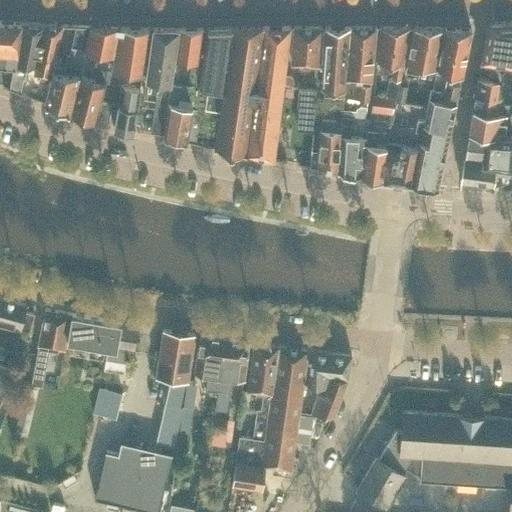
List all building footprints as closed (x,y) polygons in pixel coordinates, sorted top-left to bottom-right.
[(0,84),(10,89),(15,65),(21,22),(0,20),(0,84)] [(511,73),(511,21),(492,22),(487,26),(481,58),(504,62),(502,72),(511,73)] [(34,66),(43,24),(21,22),(15,66),(10,89),(19,92),(22,77),(24,77),(27,65),(34,66)] [(34,73),(50,77),(52,71),(62,25),(43,24),(34,65),(35,65),(34,73)] [(84,50),(90,25),(75,25),(69,54),(66,54),(63,71),(52,71),(50,77),(44,102),(68,111),(77,73),(79,73),(84,50)] [(106,68),(114,69),(120,26),(90,25),(84,50),(98,53),(94,79),(78,75),(69,111),(72,113),(77,115),(83,116),(95,119),(104,83),(104,82),(106,68)] [(142,74),(148,27),(120,26),(114,69),(118,70),(142,74)] [(233,27),(214,147),(273,159),(290,26),(262,26),(233,27)] [(319,64),(321,26),(294,26),(291,62),(319,64)] [(344,88),(348,26),(325,26),(321,88),(344,88)] [(371,80),(376,26),(350,26),(346,78),(360,79),(359,99),(368,100),(369,97),(371,80)] [(398,84),(409,26),(380,26),(377,61),(395,64),(388,95),(396,96),(398,84)] [(431,87),(434,74),(436,67),(434,67),(442,27),(413,26),(405,71),(419,73),(418,80),(432,83),(431,87)] [(168,95),(178,28),(152,27),(146,79),(158,81),(156,93),(168,95)] [(207,28),(204,49),(200,49),(198,64),(194,92),(197,93),(196,105),(219,108),(232,27),(207,28)] [(459,83),(461,75),(470,29),(444,27),(436,67),(434,74),(431,87),(439,89),(437,99),(455,102),(459,83)] [(174,61),(198,64),(200,49),(203,28),(178,28),(174,61)] [(500,66),(480,63),(472,109),(497,112),(498,103),(500,91),(496,90),(500,66)] [(116,83),(118,70),(114,69),(106,68),(104,82),(104,83),(104,81),(116,83)] [(284,74),(283,84),(292,85),(293,80),(292,77),(288,74),(284,74)] [(114,119),(113,125),(133,130),(141,86),(121,82),(116,108),(110,107),(108,118),(114,119)] [(200,110),(193,108),(179,105),(182,85),(171,84),(168,104),(162,136),(187,141),(209,144),(210,138),(196,136),(200,110)] [(407,86),(398,84),(396,96),(395,100),(404,102),(407,86)] [(314,87),(297,85),(295,106),(298,106),(313,107),(314,87)] [(415,129),(421,131),(430,133),(432,125),(436,126),(437,123),(450,126),(455,102),(437,99),(439,89),(431,87),(424,119),(417,117),(415,129)] [(393,98),(372,95),(370,110),(391,113),(393,98)] [(511,104),(498,103),(497,112),(504,113),(511,113),(511,104)] [(342,109),(341,116),(350,116),(364,117),(366,105),(360,105),(356,108),(356,110),(342,109)] [(501,135),(503,121),(511,121),(511,113),(504,113),(497,112),(472,109),(468,131),(501,135)] [(350,123),(350,116),(341,116),(341,121),(341,123),(338,172),(358,176),(362,147),(362,137),(350,136),(350,123)] [(317,168),(338,172),(341,123),(341,121),(322,119),(321,129),(320,129),(318,151),(317,168)] [(421,131),(419,141),(411,185),(437,189),(450,126),(437,123),(436,126),(432,125),(430,133),(421,131)] [(365,148),(361,177),(381,181),(386,151),(386,147),(376,145),(377,131),(364,129),(362,137),(362,147),(365,148)] [(464,159),(494,165),(495,165),(493,185),(510,186),(511,164),(511,136),(501,136),(468,132),(464,155),(465,155),(464,159)] [(386,151),(381,181),(410,185),(417,147),(401,145),(399,155),(386,151)] [(318,151),(310,150),(309,166),(317,168),(318,151)] [(460,181),(492,185),(494,165),(464,159),(460,181)] [(0,296),(0,322),(28,330),(33,312),(24,310),(25,303),(0,296)] [(65,349),(66,341),(71,313),(45,308),(38,345),(35,364),(46,367),(50,347),(65,349)] [(120,323),(120,321),(71,313),(66,341),(107,347),(116,349),(120,323)] [(137,326),(120,323),(116,349),(107,347),(104,368),(123,371),(126,358),(129,359),(130,353),(133,353),(132,353),(137,326)] [(171,379),(183,381),(188,381),(194,333),(163,329),(156,377),(171,379)] [(220,365),(225,337),(200,334),(195,371),(209,373),(207,389),(215,391),(217,374),(219,374),(220,365)] [(225,337),(220,365),(219,374),(214,410),(226,411),(231,376),(243,378),(248,340),(225,337)] [(274,376),(278,345),(254,341),(247,389),(263,392),(261,408),(256,408),(252,435),(265,437),(272,388),(276,389),(278,377),(274,376)] [(265,437),(265,439),(261,464),(264,465),(290,469),(308,348),(278,345),(274,376),(278,377),(276,389),(272,388),(265,437)] [(347,379),(351,354),(309,349),(304,382),(319,384),(318,393),(312,411),(333,414),(347,379)] [(0,383),(7,385),(15,367),(0,363),(0,383)] [(160,424),(156,441),(172,445),(182,405),(178,404),(183,381),(171,379),(160,424)] [(191,407),(192,407),(195,386),(186,384),(182,405),(183,405),(181,419),(188,421),(191,407)] [(511,511),(511,417),(464,414),(402,410),(401,429),(394,429),(378,457),(376,456),(357,487),(385,504),(404,473),(402,472),(406,466),(419,474),(419,479),(510,485),(508,511),(511,511)] [(229,446),(232,419),(214,417),(213,433),(211,432),(209,444),(229,446)] [(261,464),(265,439),(238,435),(231,486),(261,490),(264,465),(261,464)] [(158,511),(171,452),(154,448),(120,440),(117,452),(104,449),(94,497),(158,511)]
